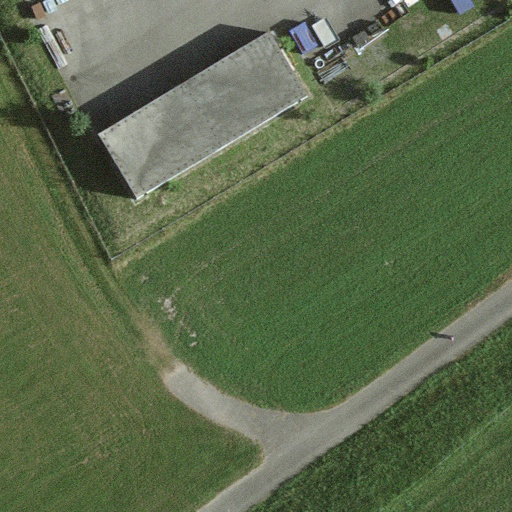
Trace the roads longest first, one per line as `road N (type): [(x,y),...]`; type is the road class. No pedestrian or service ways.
road 1 (track): [(215,511),(511,297)]
road 2 (track): [(171,369),(193,393),(308,444)]
